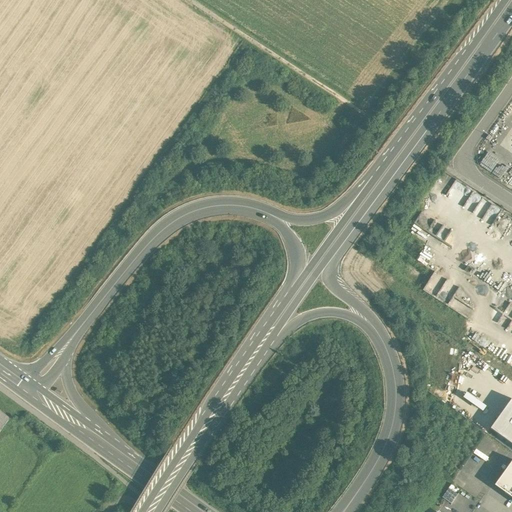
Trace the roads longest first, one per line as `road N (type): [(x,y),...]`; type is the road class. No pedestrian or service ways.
road 1 (track): [(185,0),(381,124),(487,0)]
road 2 (trunk): [(511,4),(367,196)]
road 3 (trunk): [(81,326),(174,221),(207,207),(251,209)]
road 4 (trunk): [(380,341),(393,377),(392,426),(353,499)]
road 5 (residential): [(511,89),(467,157),(480,183),(511,204)]
road 6 (trunk): [(266,337),(333,313),(380,341)]
road 7 (secondary): [(196,511),(94,438)]
road 8 (trunk): [(367,196),(312,221),(251,209)]
